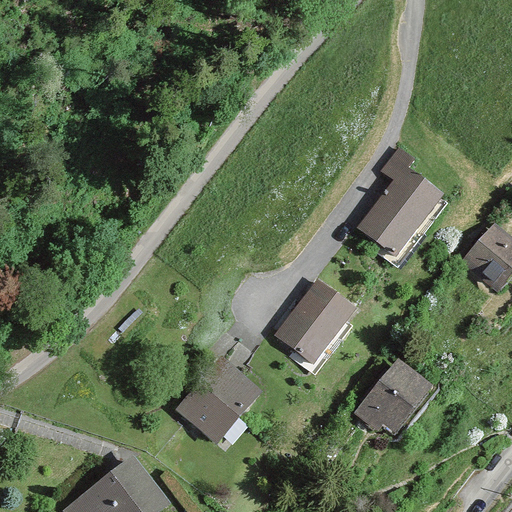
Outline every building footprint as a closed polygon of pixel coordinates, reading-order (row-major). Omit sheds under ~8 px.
[(384,178),(343,229),(377,257),(429,193),(398,168),(404,159),(390,147),(372,169),(384,178)] [(511,249),(484,223),(448,262),(480,291),(511,255),(511,249)] [(304,278),(260,336),(296,363),(339,305),(304,278)] [(207,354),(165,408),(203,437),(245,383),(207,354)] [(376,361),(336,409),(367,435),(407,386),(376,361)] [(118,458),(53,509),(55,511),(138,511),(152,501),(118,458)]
